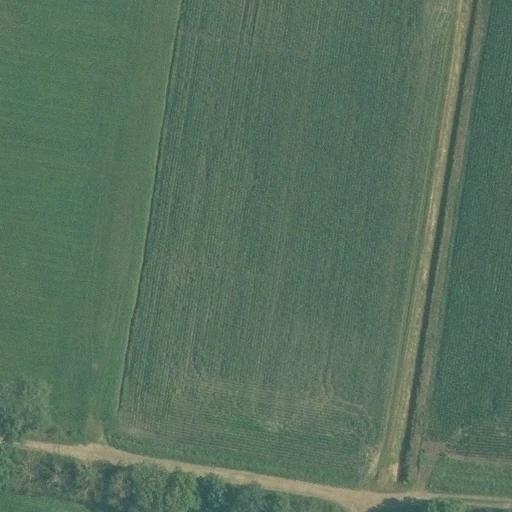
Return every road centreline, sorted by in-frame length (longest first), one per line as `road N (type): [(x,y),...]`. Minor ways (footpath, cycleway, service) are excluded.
road 1 (track): [(374,511),(453,0)]
road 2 (track): [(511,506),(375,503),(0,438)]
